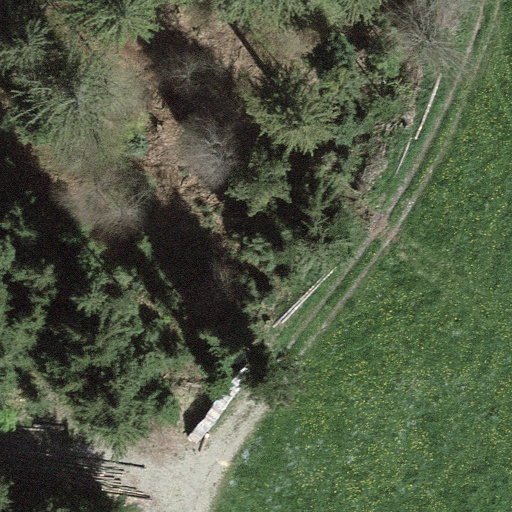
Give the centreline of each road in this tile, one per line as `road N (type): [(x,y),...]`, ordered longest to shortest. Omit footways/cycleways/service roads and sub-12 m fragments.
road 1 (track): [(194,511),(209,470),(427,171),(472,91),(502,0)]
road 2 (track): [(218,0),(375,245)]
